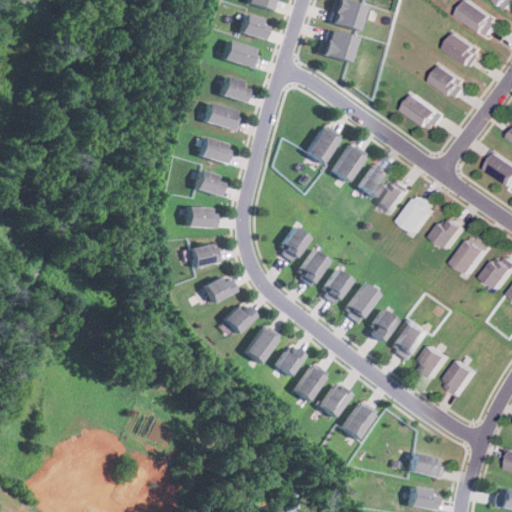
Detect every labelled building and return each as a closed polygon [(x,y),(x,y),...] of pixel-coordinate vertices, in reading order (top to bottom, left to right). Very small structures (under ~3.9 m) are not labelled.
[(240,0),(240,2),(267,10),(269,0),(240,0)] [(362,4),(346,0),(334,0),(328,22),(355,29),(362,4)] [(489,34),(500,18),(474,0),(470,0),(460,14),(489,34)] [(511,0),(499,0),(508,9),(511,5),(511,0)] [(259,39),(263,25),(255,23),(257,17),(240,12),(234,32),(259,39)] [(316,53),(347,61),(354,36),(323,27),(316,53)] [(473,65),(484,50),(458,31),(447,47),(473,65)] [(256,48),(223,39),(217,58),(250,68),(256,48)] [(457,97),(469,82),(444,63),(433,79),(457,97)] [(245,87),(237,85),(238,80),(221,75),(215,94),(240,101),(245,87)] [(445,113),(417,93),(406,109),(434,129),(445,113)] [(232,130),(237,111),(204,101),(198,121),(232,130)] [(511,126),(509,125),(503,132),(511,139),(511,126)] [(302,151),(318,163),(336,139),(320,127),(302,151)] [(226,143),(198,136),(193,155),(221,163),(226,143)] [(342,181),(361,158),(346,145),(327,168),(342,181)] [(481,166),(511,185),(511,183),(511,163),(491,150),(481,166)] [(370,196),(388,174),(372,161),(354,184),(370,196)] [(217,175),(193,169),(188,189),(212,195),(217,175)] [(411,190),(394,178),(378,202),(394,213),(411,190)] [(435,208),(419,196),(402,220),(419,231),(435,208)] [(178,226),(208,226),(209,207),(179,205),(178,226)] [(434,235),(450,247),(465,228),(449,215),(434,235)] [(288,262),(305,237),(290,226),(272,251),(288,262)] [(469,273),(486,249),(471,238),(454,261),(469,273)] [(186,266),(215,260),(212,246),(203,248),(202,242),(182,246),(186,266)] [(308,283),(325,260),(308,248),(292,272),(308,283)] [(511,265),(511,263),(499,253),(482,277),(496,288),(511,265)] [(317,293),(331,304),(349,280),(334,269),(317,293)] [(205,302),(229,290),(220,272),(196,284),(205,302)] [(357,321),(377,294),(361,282),(341,310),(357,321)] [(248,313),(239,304),(233,310),(228,305),(216,319),(231,333),(248,313)] [(383,341),(397,319),(380,309),(367,330),(383,341)] [(408,358),(427,331),(411,319),(392,346),(408,358)] [(256,362),(273,333),(256,322),(239,352),(256,362)] [(433,377),(448,356),(432,345),(417,366),(433,377)] [(286,354),(281,350),(271,363),(287,375),(303,355),(291,346),(286,354)] [(476,371),(459,359),(442,384),(460,396),(476,371)] [(292,389),(309,401),(325,376),(308,365),(292,389)] [(336,417),(353,394),(337,382),(320,405),(336,417)] [(360,439),(377,415),(360,404),(343,427),(360,439)] [(511,448),(509,447),(502,466),(511,469),(511,448)] [(444,459),(413,452),(409,471),(440,478),(444,459)] [(407,506),(433,508),(435,494),(427,494),(428,487),(409,485),(407,506)] [(511,509),(511,490),(496,488),(493,507),(511,509)]
